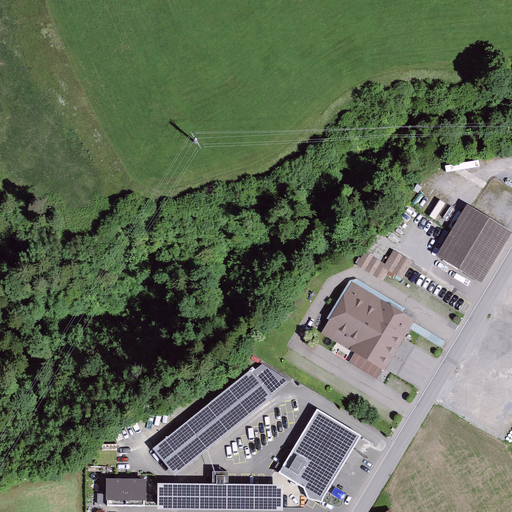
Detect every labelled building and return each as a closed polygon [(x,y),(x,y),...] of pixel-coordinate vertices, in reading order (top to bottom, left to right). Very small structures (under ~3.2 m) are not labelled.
[(432,213),(439,197),(434,195),(427,211),(432,213)] [(481,284),(511,234),(468,207),(437,258),(481,284)] [(365,253),(357,266),(383,282),(389,272),(402,280),(413,263),(394,251),(385,265),(365,253)] [(352,283),(405,315),(409,308),(358,278),(348,281),(328,314),(331,316),(352,283)] [(405,315),(352,283),(331,316),(327,321),(319,335),(353,355),(382,372),(385,373),(410,330),(414,323),(415,321),(405,315)] [(432,333),(414,323),(410,330),(428,340),(432,333)] [(382,372),(353,355),(348,363),(377,380),(382,372)] [(290,382),(263,366),(252,375),(270,399),(290,382)] [(252,375),(250,372),(153,451),(175,478),(272,400),(270,399),(252,375)] [(282,477),(328,501),(363,433),(317,409),(282,477)] [(213,486),(159,485),(158,511),(171,511),(282,511),(283,486),(228,486),(229,474),(213,473),(213,486)] [(127,481),(106,480),(106,503),(108,503),(108,507),(127,508),(127,481)] [(147,481),(127,481),(127,508),(145,509),(145,504),(147,504),(147,481)]
